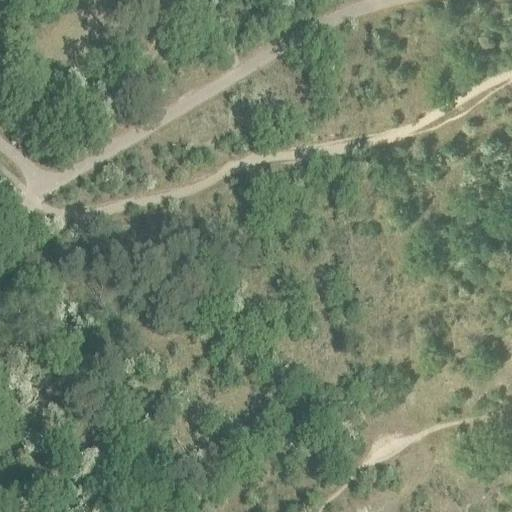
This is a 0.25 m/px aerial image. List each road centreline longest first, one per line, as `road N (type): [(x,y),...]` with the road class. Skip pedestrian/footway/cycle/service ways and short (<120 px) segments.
road 1 (unknown): [(511,77),(403,135),(262,157),(104,205),(46,213),(0,173)]
road 2 (track): [(190,0),(152,38),(91,163)]
road 3 (track): [(33,71),(150,0)]
